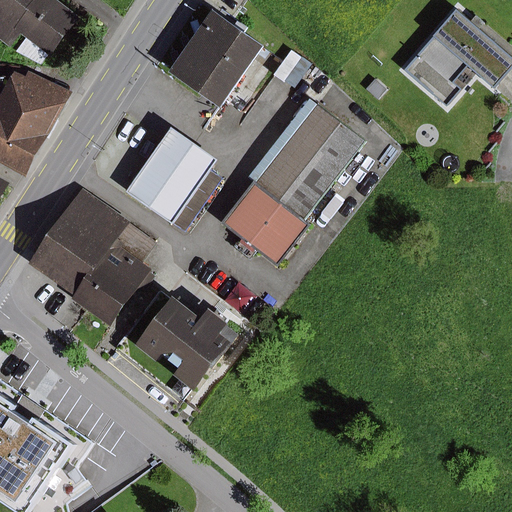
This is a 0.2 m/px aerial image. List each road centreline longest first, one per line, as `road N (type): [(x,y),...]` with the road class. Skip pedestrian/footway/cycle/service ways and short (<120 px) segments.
road 1 (residential): [(245,511),(0,302)]
road 2 (secondary): [(0,261),(173,0)]
